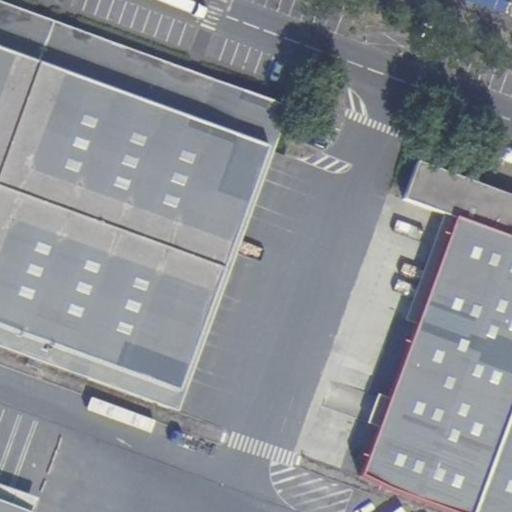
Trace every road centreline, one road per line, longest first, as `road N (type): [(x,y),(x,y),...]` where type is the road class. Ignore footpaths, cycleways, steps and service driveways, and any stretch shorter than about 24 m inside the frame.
road 1 (unclassified): [(179,0),(511,121)]
road 2 (unclassified): [(245,511),(0,420)]
